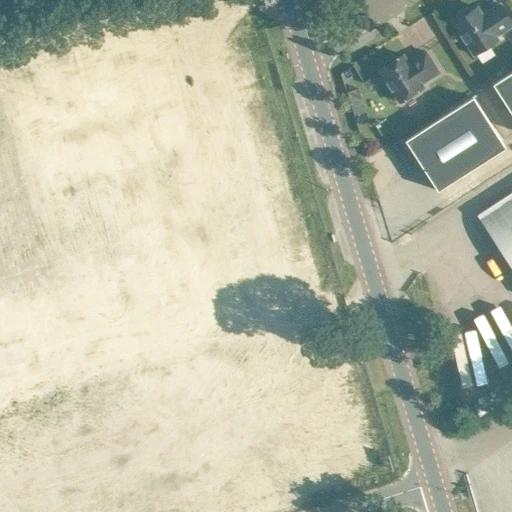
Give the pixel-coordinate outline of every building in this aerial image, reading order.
[(483,15),(477,7),(472,11),(467,9),(460,14),(459,19),(453,22),(474,55),(498,39),(496,36),(511,25),(511,22),(500,4),(483,15)] [(303,277),(241,64),(203,90),(142,108),(117,23),(89,31),(91,38),(82,41),(80,34),(0,56),(0,511),(225,446),(226,445),(227,445),(228,444),(229,443),(230,443),(230,442),(231,442),(231,441),(232,441),(232,440),(233,439),(233,438),(234,437),(234,436),(234,435),(235,434),(235,432),(235,431),(235,429),(235,428),(250,423),(251,425),(251,426),(252,428),(253,429),(255,430),(256,431),(258,432),(260,433),(262,433),(264,433),(265,433),(267,433),(268,433),(309,421),(289,352),(219,373),(200,307),(303,277)] [(385,61),(384,66),(379,70),(399,102),(424,87),(421,83),(439,72),(426,51),(408,62),(403,54),(397,58),(392,57),(385,61)] [(511,71),(493,84),(511,113),(511,71)] [(426,108),(438,100),(430,89),(418,97),(426,108)] [(438,191),(505,147),(473,96),(405,140),(438,191)] [(511,192),(478,215),(511,266),(511,192)] [(470,412),(465,403),(456,408),(461,417),(470,412)]
